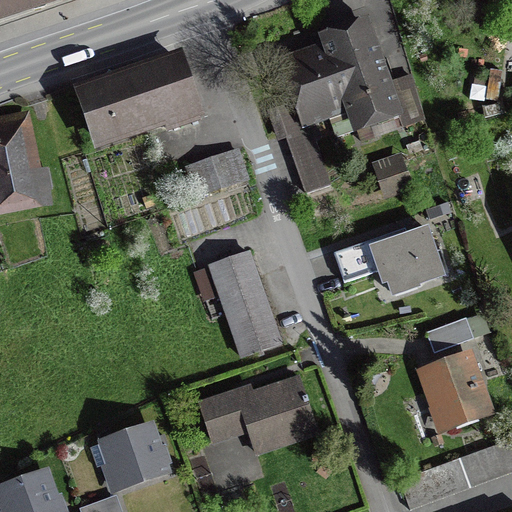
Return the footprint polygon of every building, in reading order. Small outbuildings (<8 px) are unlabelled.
[(397,111),(368,27),(326,42),(327,46),(329,50),(288,65),(307,120),(348,105),(355,125),(397,111)] [(199,118),(179,60),(83,93),(99,140),(164,118),(167,129),(199,118)] [(30,171),(21,125),(0,129),(0,205),(36,198),(35,191),(49,188),(45,168),(30,171)] [(307,194),(330,186),(311,129),(287,137),(307,194)] [(198,196),(248,179),(239,152),(189,169),(198,196)] [(389,195),(408,189),(398,160),(379,167),(389,195)] [(443,275),(427,229),(372,248),(370,241),(334,253),(345,283),(380,271),(384,283),(389,281),(393,295),(443,275)] [(242,357),(281,344),(250,254),(211,267),(242,357)] [(434,351),(471,337),(465,321),(428,335),(431,344),(434,351)] [(473,372),(467,358),(425,373),(438,408),(447,405),(454,424),(487,412),(478,385),(480,385),(475,371),(473,372)] [(317,433),(298,378),(240,398),(237,391),(200,403),(213,442),(251,429),(258,453),(317,433)] [(124,485),(166,471),(151,427),(104,443),(113,467),(119,470),(124,485)] [(511,441),(394,482),(404,511),(511,474),(511,441)] [(59,511),(46,473),(0,489),(0,490),(7,511),(59,511)] [(82,511),(121,511),(116,497),(82,509),(82,511)]
